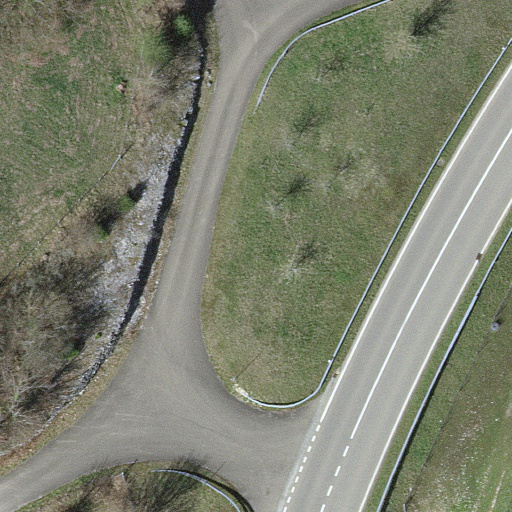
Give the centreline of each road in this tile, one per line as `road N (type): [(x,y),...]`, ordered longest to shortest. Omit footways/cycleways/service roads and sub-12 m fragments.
road 1 (track): [(168,429),(164,331),(258,8),(247,0)]
road 2 (primary): [(511,130),(482,174),(351,437),(322,511)]
road 3 (track): [(0,493),(89,440),(168,429),(326,499)]
